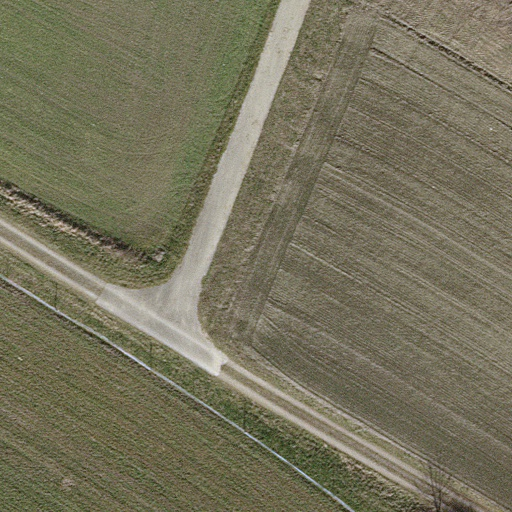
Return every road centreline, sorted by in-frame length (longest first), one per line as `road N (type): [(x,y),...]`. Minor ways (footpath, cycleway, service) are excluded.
road 1 (track): [(0,227),(448,511)]
road 2 (track): [(173,331),(299,0)]
